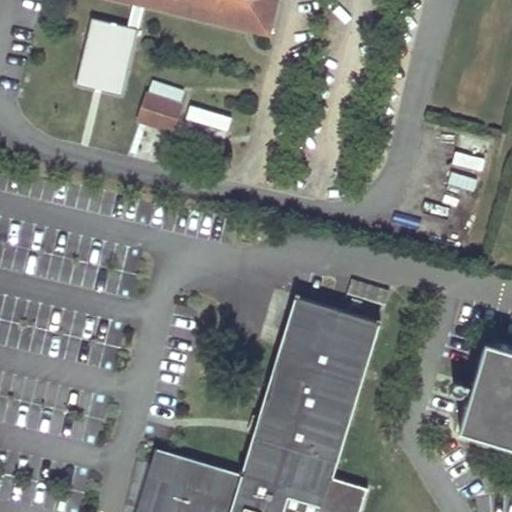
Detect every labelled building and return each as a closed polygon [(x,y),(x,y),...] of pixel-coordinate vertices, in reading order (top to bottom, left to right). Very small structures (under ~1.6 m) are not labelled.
[(124,0),(268,35),(276,0),(124,0)] [(139,31),(95,21),(80,85),(124,96),(139,31)] [(149,94),(181,104),(184,93),(153,83),(149,94)] [(149,94),(145,107),(141,120),(173,130),(181,104),(149,94)] [(194,96),(185,124),(209,132),(218,104),(194,96)] [(349,511),(357,486),(331,476),(378,322),(298,297),(244,474),(157,447),(136,511),(349,511)] [(511,346),(486,339),(459,430),(511,446),(511,346)] [(360,511),(368,488),(357,486),(349,511),(360,511)]
